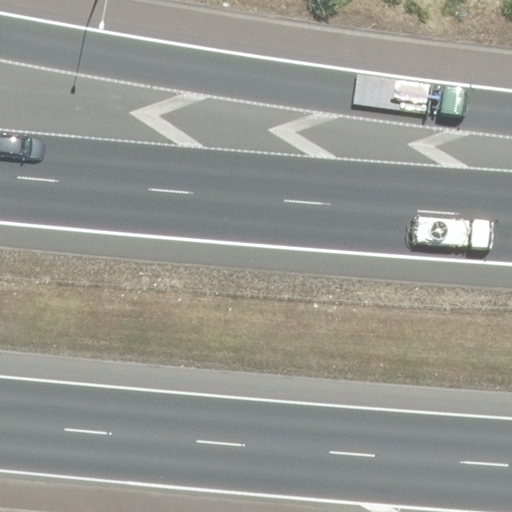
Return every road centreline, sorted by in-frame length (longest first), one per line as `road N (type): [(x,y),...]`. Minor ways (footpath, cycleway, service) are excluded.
road 1 (motorway): [(0,52),(511,123)]
road 2 (motorway): [(511,470),(0,430)]
road 3 (motorway): [(0,186),(511,225)]
